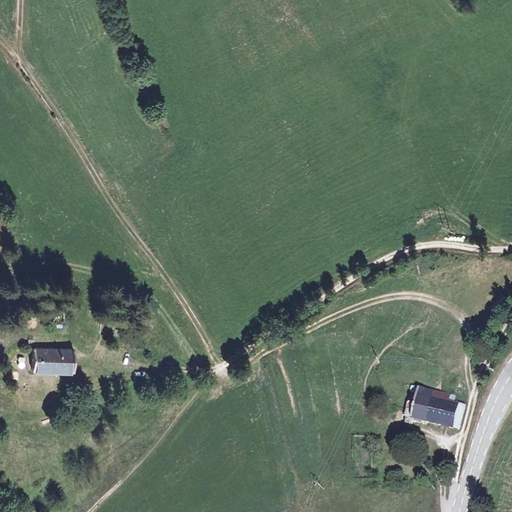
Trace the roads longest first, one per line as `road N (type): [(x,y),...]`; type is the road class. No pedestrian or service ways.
road 1 (track): [(473,399),(469,333),(425,299),(373,301),(243,370),(217,368),(177,294),(0,40)]
road 2 (track): [(511,251),(408,249),(217,368)]
road 3 (track): [(511,323),(473,399),(454,511)]
road 4 (track): [(217,368),(89,511)]
road 5 (secondary): [(511,375),(488,418),(459,511)]
